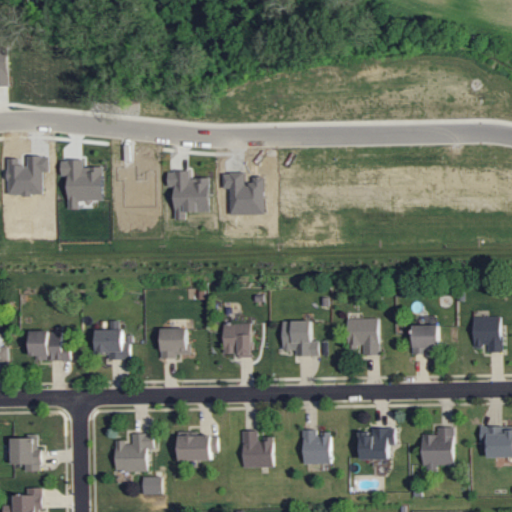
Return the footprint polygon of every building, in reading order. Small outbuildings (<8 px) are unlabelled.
[(0,46),(0,84),(10,85),(9,46),(0,46)] [(348,344),(364,345),(364,354),(381,354),(382,317),(349,316),(348,344)] [(474,316),(474,347),(488,347),(488,351),(503,351),(503,316),(474,316)] [(321,355),(321,339),(313,340),(313,319),(284,320),(285,349),(297,349),(297,355),(321,355)] [(226,355),(254,354),(253,322),(225,322),(226,355)] [(423,354),(423,347),(440,347),(440,325),(415,324),(414,353),(423,354)] [(32,354),(41,354),(41,360),(73,359),(72,335),(65,335),(64,325),(57,325),(57,329),(31,330),(32,354)] [(191,355),(190,327),(162,327),(163,356),(191,355)] [(125,328),(97,329),(98,351),(108,351),(109,359),(133,359),(132,341),(125,342),(125,328)] [(10,345),(4,345),(3,332),(0,331),(0,358),(10,358),(10,345)] [(455,465),(456,426),(439,426),(439,434),(424,433),(423,464),(455,465)] [(511,426),(482,426),(481,443),(489,443),(488,456),(511,457),(511,426)] [(398,444),(397,428),(361,429),(362,459),(391,459),(391,444),(398,444)] [(260,429),(244,430),(245,467),(276,466),(275,439),(260,439),(260,429)] [(333,463),(332,432),(319,432),(319,429),(305,429),(305,463),(333,463)] [(117,441),(118,471),(150,470),(149,448),(155,448),(155,432),(133,433),(133,440),(117,441)] [(213,459),(213,451),(219,451),(219,432),(180,432),(180,460),(213,459)] [(27,470),(42,470),(42,433),(29,433),(29,437),(13,437),(13,464),(27,463),(27,470)] [(44,486),(29,487),(29,494),(13,494),(14,499),(5,500),(5,511),(38,511),(38,510),(45,510),(44,486)]
